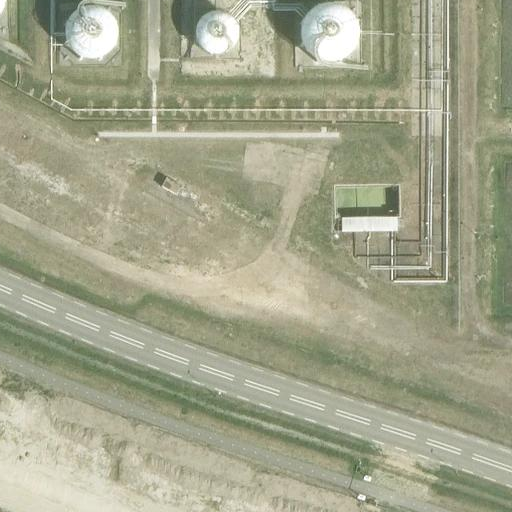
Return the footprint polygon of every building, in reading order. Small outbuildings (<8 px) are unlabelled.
[(360,34),(359,28),(357,22),(354,16),(350,11),(345,7),(340,5),(333,3),(327,2),(316,5),(310,8),(305,13),(302,17),(299,22),(297,28),(297,34),(297,40),(299,46),(303,52),(306,56),(311,60),(317,63),(322,65),(328,65),(334,65),(339,63),(345,60),(350,56),(355,51),(357,46),(359,40),(360,34)] [(118,34),(118,33),(117,27),(116,22),(113,17),(110,14),(106,10),(102,8),(93,6),(88,6),(83,7),(77,10),(73,13),(70,16),(67,21),(65,26),(64,32),(65,37),(66,42),(68,46),(71,50),(74,54),(79,57),(89,60),(93,60),(100,58),(105,56),(109,52),(113,48),(116,43),(117,39),(118,34)] [(238,35),(239,34),(238,29),(237,26),(235,21),(232,18),(225,13),(221,12),(217,11),(212,11),(207,12),(200,16),(195,23),(193,29),(192,33),(194,41),(196,46),(198,49),(205,54),(210,56),(214,57),(218,57),(224,55),(231,51),(234,47),(236,44),(238,40),(238,35)] [(165,181),(161,188),(176,196),(180,189),(180,190),(181,188),(180,187),(166,180),(165,181)] [(397,230),(397,217),(342,217),(343,231),(397,230)]
